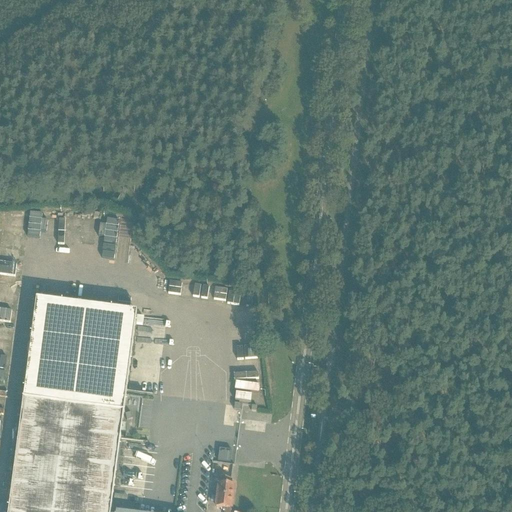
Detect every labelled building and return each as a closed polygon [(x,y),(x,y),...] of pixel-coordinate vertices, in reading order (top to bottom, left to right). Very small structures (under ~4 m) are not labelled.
[(273,145),(265,144),(263,156),(275,157),(276,150),(272,149),(273,145)] [(41,230),(40,236),(53,237),(54,212),(42,212),(42,218),(35,217),(34,230),(41,230)] [(21,242),(22,214),(4,213),(4,227),(2,227),(0,282),(0,295),(5,296),(5,303),(19,304),(20,276),(16,276),(16,269),(23,270),(24,257),(18,257),(19,242),(21,242)] [(71,241),(95,245),(97,233),(93,232),(96,217),(72,213),(70,226),(73,226),(71,241)] [(120,239),(132,239),(132,222),(121,221),(120,239)] [(220,308),(233,308),(234,290),(221,290),(220,308)] [(110,511),(121,436),(125,437),(126,428),(122,427),(124,415),(137,314),(36,301),(8,511),(110,511)] [(0,304),(0,316),(16,320),(18,308),(0,304)] [(9,336),(11,322),(0,321),(0,348),(13,350),(15,337),(9,336)] [(155,345),(168,345),(168,332),(156,332),(155,345)] [(230,463),(232,451),(220,450),(218,462),(230,463)] [(234,488),(230,488),(231,481),(230,481),(220,480),(216,508),(223,509),(223,511),(225,511),(227,511),(230,511),(231,510),(234,488)]
